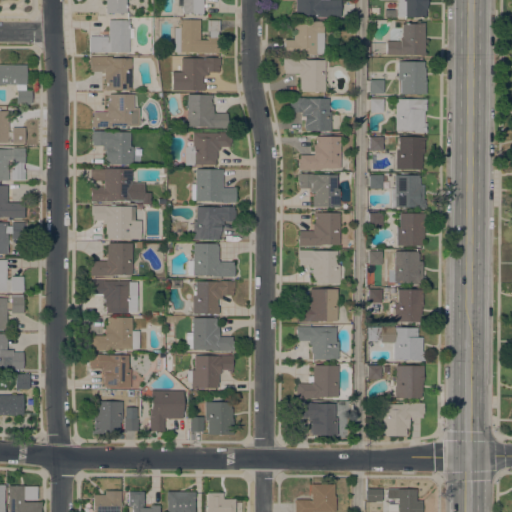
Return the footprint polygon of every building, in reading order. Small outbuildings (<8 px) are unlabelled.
[(126,0),(126,13),(105,13),(105,0),(126,0)] [(181,0),(202,0),(202,14),(181,14),(181,6),(181,0)] [(295,17),(295,0),(339,0),(339,17),(295,17)] [(425,0),(425,10),(424,10),(424,17),(396,17),(396,2),(402,2),(402,0),(425,0)] [(108,20),(129,20),(129,28),(133,28),(132,38),(128,38),(128,53),(88,52),(88,37),(107,37),(108,20)] [(199,40),(206,40),(206,36),(208,36),(208,31),(206,31),(206,20),(218,20),(218,31),(217,31),(217,37),(219,37),(219,52),(173,52),(174,28),(178,28),(179,20),(199,20),(199,40)] [(293,21),(322,22),(321,33),(323,33),(322,54),(282,53),(283,40),(292,40),(293,21)] [(400,24),(414,24),(414,23),(423,23),(423,55),(398,55),(398,56),(385,56),(385,41),(399,41),(399,37),(400,37),(400,28),(400,24)] [(130,90),(104,90),(104,85),(105,85),(105,80),(103,79),(103,72),(89,72),(89,68),(89,57),(114,57),(114,58),(130,58),(130,90)] [(204,59),(204,58),(219,58),(219,66),(217,66),(217,72),(206,72),(206,76),(201,76),(201,84),(204,84),(203,91),(170,91),(171,72),(180,72),(180,58),(204,59)] [(324,92),(298,92),(299,75),(297,75),(297,74),(283,73),(283,70),(282,70),(282,58),(302,59),(302,60),(324,60),(324,92)] [(399,80),(397,80),(397,61),(423,61),(423,68),(423,77),(424,77),(424,83),(425,83),(425,94),(399,94),(399,80)] [(0,65),(25,65),(25,85),(24,85),(24,90),(30,90),(30,104),(15,104),(15,85),(0,85),(0,65)] [(382,94),(369,94),(369,80),(382,80),(382,94)] [(132,108),(138,108),(138,126),(113,126),(113,127),(90,127),(90,117),(92,117),(92,113),(105,113),(105,102),(108,102),(108,101),(109,101),(109,99),(108,99),(108,94),(132,94),(132,108)] [(186,95),(211,95),(211,99),(209,99),(209,102),(210,102),(210,106),(212,106),(212,113),(227,113),(227,128),(205,128),(205,127),(186,127),(186,95)] [(327,113),(330,113),(330,131),(303,131),(303,116),(300,116),(300,112),(289,112),(289,97),(306,97),(306,98),(327,99),(327,113)] [(382,99),(382,112),(368,112),(368,99),(382,99)] [(394,99),(425,99),(425,111),(423,111),(423,123),(425,123),(425,133),(412,133),(412,131),(394,131),(394,99)] [(0,111),(8,111),(7,132),(11,132),(11,128),(23,128),(23,144),(11,144),(11,139),(7,138),(7,143),(0,142),(0,111)] [(129,147),(132,147),(131,165),(106,165),(106,161),(104,161),(104,150),(102,150),(102,146),(91,146),(91,143),(90,142),(90,135),(91,135),(91,131),(106,131),(106,132),(129,132),(129,147)] [(191,133),(217,133),(217,132),(229,132),(229,147),(218,147),(218,151),(216,151),(216,159),(214,159),(214,165),(183,165),(183,147),(191,147),(191,133)] [(338,169),(319,169),(319,170),(297,170),(297,162),(295,162),(295,159),(297,159),(297,155),(312,155),(312,145),(314,145),(314,144),(315,144),(315,141),(314,141),(314,137),(339,137),(338,169)] [(382,150),(368,150),(368,137),(382,137),(382,150)] [(397,137),(425,137),(425,140),(422,140),(422,143),(423,143),(423,154),(421,154),(421,170),(394,170),(395,151),(397,151),(397,137)] [(0,149),(11,149),(11,148),(24,148),(24,163),(22,163),(22,170),(24,170),(24,180),(10,180),(10,170),(13,170),(13,163),(11,163),(11,160),(7,160),(7,181),(0,181),(0,149)] [(103,169),(130,169),(130,199),(135,199),(135,200),(146,200),(146,203),(135,202),(135,204),(129,204),(129,200),(111,200),(111,202),(89,202),(89,187),(102,187),(102,181),(89,181),(89,169),(103,169)] [(221,188),(232,188),(234,188),(234,203),(213,203),(213,201),(194,201),(194,200),(190,200),(190,184),(194,184),(194,170),(221,170),(221,188)] [(335,189),(338,189),(338,207),(311,207),(311,196),(313,196),(313,192),(309,192),(309,189),(298,189),(298,174),(312,174),(312,175),(336,175),(335,189)] [(381,175),(381,189),(368,189),(368,175),(381,175)] [(394,175),(422,176),(422,209),(412,209),(412,207),(390,207),(390,189),(393,189),(394,175)] [(6,203),(23,203),(23,218),(9,218),(9,217),(0,217),(0,186),(6,186),(6,203)] [(134,222),(139,222),(139,238),(127,238),(127,239),(104,239),(104,224),(102,224),(102,220),(93,220),(93,224),(91,224),(91,216),(90,216),(90,206),(104,206),(134,207),(134,222)] [(220,207),(233,207),(233,210),(234,210),(234,217),(233,217),(233,222),(222,221),(222,226),(220,226),(220,237),(218,237),(218,240),(192,240),(192,221),(195,221),(195,207),(220,207)] [(338,245),(319,245),(318,246),(296,246),(297,235),(297,231),(311,231),(311,223),(313,223),(313,220),(314,220),(314,217),(312,217),(312,213),(338,213),(338,245)] [(381,213),(381,227),(367,227),(367,213),(381,213)] [(423,213),(423,246),(395,246),(395,227),(398,227),(398,213),(423,213)] [(0,223),(6,223),(6,227),(10,227),(11,222),(24,223),(23,239),(10,239),(10,234),(6,234),(6,254),(0,254),(0,223)] [(111,274),(111,276),(89,276),(89,261),(105,261),(105,260),(106,260),(106,245),(107,245),(107,243),(131,243),(131,275),(111,274)] [(192,244),(216,244),(216,246),(217,246),(217,261),(218,261),(218,262),(232,262),(232,266),(234,266),(233,277),(211,277),(211,276),(192,276),(192,262),(192,244)] [(310,250),(310,251),(335,251),(335,265),(338,265),(338,284),(317,284),(313,284),(312,284),(312,279),(311,279),(311,269),(309,269),(309,265),(299,265),(299,266),(297,266),(297,259),(296,259),(296,250),(310,250)] [(367,251),(381,251),(381,265),(367,265),(367,251)] [(418,252),(418,262),(421,262),(421,284),(393,284),(393,283),(388,283),(388,266),(393,267),(393,251),(418,252)] [(0,260),(6,260),(6,279),(9,280),(10,277),(22,277),(22,292),(0,291),(0,260)] [(128,282),(136,282),(136,312),(126,312),(126,313),(105,313),(105,308),(103,308),(103,298),(101,298),(101,294),(90,294),(90,291),(89,291),(89,280),(102,280),(102,281),(128,281),(128,282)] [(180,280),(180,288),(170,288),(170,280),(180,280)] [(194,282),(217,282),(217,281),(233,281),(233,290),(232,290),(232,296),(221,296),(221,299),(216,299),(216,307),(218,307),(218,314),(191,314),(191,296),(194,296),(194,295),(192,295),(192,291),(194,291),(194,282)] [(335,322),(316,321),(316,322),(295,322),(296,309),(308,309),(309,289),(336,289),(335,322)] [(367,303),(367,289),(380,289),(380,303),(367,303)] [(396,289),(420,290),(420,323),(393,322),(394,304),(396,304),(396,289)] [(0,298),(6,298),(6,303),(10,303),(10,297),(11,297),(11,296),(22,296),(22,297),(22,313),(10,313),(10,309),(6,309),(6,329),(0,329),(0,298)] [(130,331),(138,331),(138,350),(111,349),(111,352),(88,352),(89,340),(90,340),(90,336),(104,336),(104,326),(106,326),(106,325),(107,325),(107,322),(106,322),(106,317),(131,318),(130,331)] [(217,337),(231,337),(231,341),(232,341),(232,352),(210,352),(210,350),(191,350),(191,349),(185,349),(185,333),(191,333),(191,332),(190,332),(190,328),(191,328),(191,326),(190,326),(190,323),(191,323),(191,318),(215,318),(215,323),(215,325),(215,326),(218,326),(217,337)] [(334,341),(337,342),(337,360),(334,360),(309,360),(310,345),(307,345),(307,341),(296,341),(296,337),(295,337),(295,326),(309,326),(309,327),(334,327),(334,341)] [(366,327),(379,327),(379,326),(393,326),(393,328),(416,328),(416,338),(421,338),(421,352),(423,352),(423,361),(392,361),(392,343),(379,343),(379,341),(366,341),(366,327)] [(0,334),(6,334),(6,350),(11,350),(11,352),(22,353),(22,369),(9,369),(9,368),(0,368),(0,334)] [(127,369),(129,369),(129,388),(104,388),(104,384),(102,384),(102,373),(100,373),(100,369),(89,369),(89,366),(88,366),(88,355),(103,355),(127,355),(127,369)] [(219,356),(219,355),(232,356),(232,366),(231,366),(231,373),(229,373),(229,370),(220,370),(220,374),(218,374),(217,384),(216,384),(216,389),(190,388),(190,382),(186,382),(186,371),(190,371),(190,370),(193,370),(193,356),(219,356)] [(337,397),(317,397),(317,399),(294,399),(294,387),(296,387),(296,384),(310,384),(310,382),(311,382),(311,366),(337,366),(337,397)] [(380,366),(380,379),(366,379),(366,366),(380,366)] [(394,366),(423,366),(422,381),(420,381),(420,399),(394,398),(394,366)] [(28,374),(28,389),(14,389),(15,374),(28,374)] [(181,391),(181,403),(184,403),(184,414),(181,414),(181,419),(163,419),(163,432),(148,432),(149,410),(150,410),(150,391),(181,391)] [(0,395),(22,395),(22,416),(0,416),(0,395)] [(94,408),(96,408),(96,402),(121,402),(121,420),(118,420),(118,434),(90,434),(90,431),(93,431),(92,417),(94,417),(94,408)] [(310,435),(310,433),(309,433),(309,421),(307,421),(307,417),(295,417),(295,414),(295,406),(295,402),(310,402),(310,403),(336,404),(336,436),(310,435)] [(204,403),(229,403),(229,409),(231,409),(231,419),(231,435),(206,435),(206,421),(203,421),(204,403)] [(381,405),(401,405),(401,403),(423,403),(423,414),(421,414),(421,418),(407,418),(407,429),(405,429),(405,437),(381,437),(381,405)] [(122,416),(136,416),(136,431),(122,431),(122,416)] [(189,417),(202,417),(201,432),(188,431),(189,417)] [(333,496),(334,496),(334,511),(293,511),(293,503),(308,503),(309,485),(333,485),(333,496)] [(6,511),(7,490),(6,490),(6,486),(36,487),(36,502),(40,502),(40,508),(39,508),(39,511),(6,511)] [(380,502),(365,502),(365,489),(380,489),(380,502)] [(386,511),(386,505),(397,505),(397,499),(386,499),(386,489),(396,489),(396,490),(415,490),(415,501),(421,501),(421,511),(386,511)] [(119,511),(91,511),(92,495),(103,495),(103,491),(119,491),(119,511)] [(142,508),(149,508),(149,506),(158,506),(158,511),(131,511),(131,507),(127,507),(127,492),(142,492),(142,508)] [(194,499),(193,499),(193,511),(165,511),(165,501),(165,492),(194,492),(194,499)] [(221,499),(233,499),(233,511),(205,511),(205,509),(205,493),(221,493),(221,499)]
